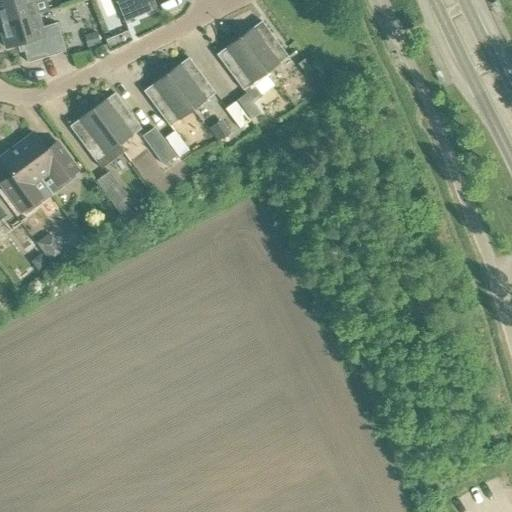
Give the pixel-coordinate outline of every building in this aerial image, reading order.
[(0,0),(0,25),(36,14),(48,11),(44,0),(0,0)] [(118,0),(115,1),(124,23),(156,9),(152,0),(118,0)] [(108,4),(94,11),(105,33),(119,26),(108,4)] [(36,14),(0,25),(0,32),(5,49),(21,44),(27,63),(64,52),(56,24),(41,28),(36,14)] [(238,38),(265,74),(287,58),(261,22),(238,38)] [(83,36),(87,49),(100,45),(96,32),(83,36)] [(265,74),(238,38),(215,55),(242,91),(243,91),(245,95),(236,101),(250,120),(260,113),(253,104),(261,97),(252,84),(265,74)] [(188,58),(165,75),(192,111),(214,94),(188,58)] [(305,60),(298,65),(305,75),(313,70),(305,60)] [(192,111),(165,75),(142,92),(169,128),(192,111)] [(114,93),(91,110),(118,146),(140,129),(114,93)] [(224,110),(239,129),(249,122),(234,102),(224,110)] [(118,146),(91,110),(68,127),(95,163),(118,146)] [(221,121),(210,129),(219,141),(230,133),(221,121)] [(155,129),(142,137),(164,167),(176,158),(155,129)] [(175,132),(166,139),(179,158),(188,151),(175,132)] [(15,147),(39,179),(45,175),(56,187),(66,179),(76,172),(56,143),(46,150),(33,133),(15,147)] [(39,179),(15,147),(0,158),(0,163),(10,176),(0,184),(21,212),(40,198),(31,186),(39,179)] [(109,173),(96,183),(125,223),(138,213),(109,173)] [(97,230),(87,231),(88,245),(98,244),(97,230)] [(51,235),(39,244),(51,261),(64,253),(51,235)] [(41,255),(30,263),(38,273),(48,265),(41,255)]
